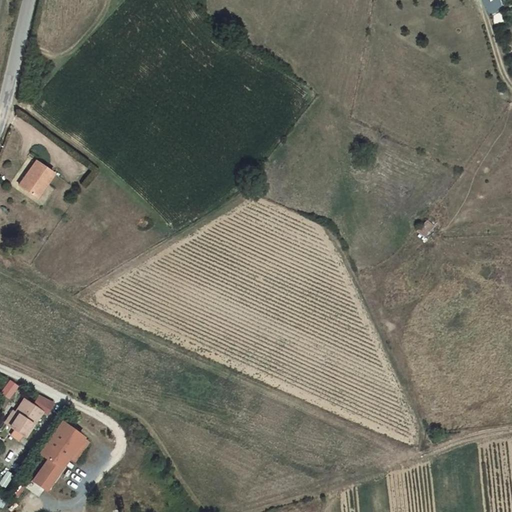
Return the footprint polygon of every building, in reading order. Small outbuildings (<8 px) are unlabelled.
[(51,176),(35,163),(17,188),(35,201),(51,176)] [(9,386),(1,397),(9,402),(17,391),(9,386)] [(40,400),(33,409),(41,418),(45,421),(54,409),(40,400)] [(27,436),(41,418),(33,409),(25,404),(14,418),(6,430),(13,435),(21,441),(23,442),(25,440),(27,436)] [(3,429),(6,430),(14,418),(12,416),(3,429)] [(80,444),(60,428),(35,459),(43,465),(31,480),(27,485),(40,495),(66,462),(78,447),(80,444)] [(21,441),(13,435),(9,440),(18,446),(21,441)] [(83,451),(78,447),(66,462),(72,466),(83,451)] [(43,465),(35,459),(24,475),(31,480),(43,465)]
